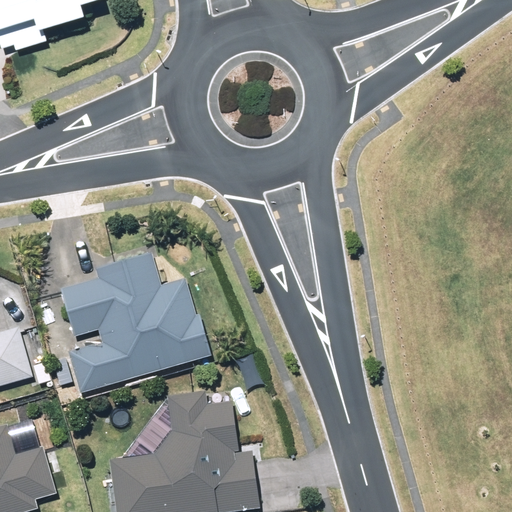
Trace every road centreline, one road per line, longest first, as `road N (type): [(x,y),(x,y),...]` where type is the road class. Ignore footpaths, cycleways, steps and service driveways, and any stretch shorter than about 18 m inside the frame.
road 1 (residential): [(310,144),(349,418)]
road 2 (residential): [(349,418),(237,167)]
road 3 (residential): [(212,154),(52,175),(12,169)]
road 4 (residential): [(489,0),(325,117)]
road 5 (residential): [(12,169),(47,139),(185,80)]
road 6 (residential): [(303,42),(425,0)]
